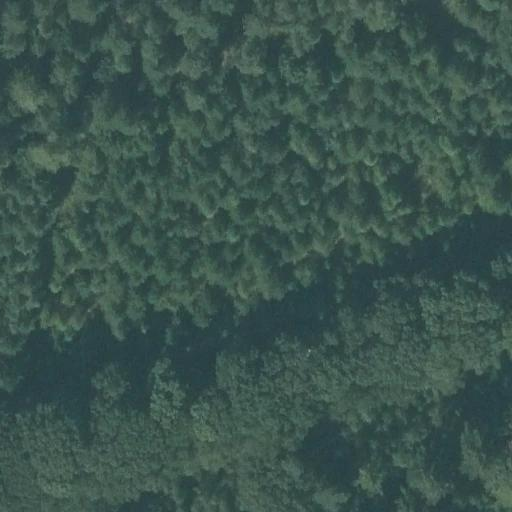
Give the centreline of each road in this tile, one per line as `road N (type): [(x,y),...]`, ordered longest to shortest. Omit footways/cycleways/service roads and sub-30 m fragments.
road 1 (track): [(511,245),(0,409)]
road 2 (track): [(511,293),(0,451)]
